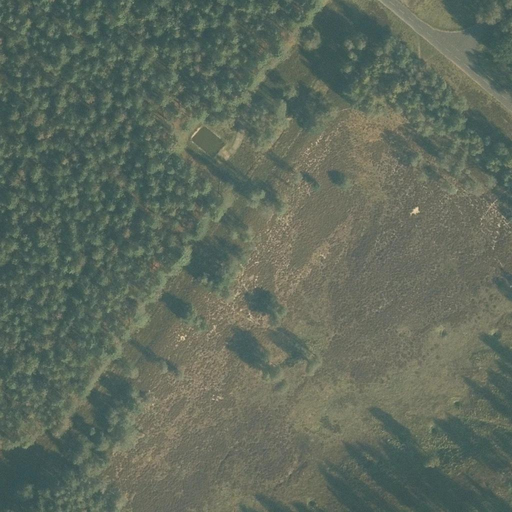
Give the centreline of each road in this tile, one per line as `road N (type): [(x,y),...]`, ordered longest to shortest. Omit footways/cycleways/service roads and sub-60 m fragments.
road 1 (track): [(324,0),(249,94),(238,139),(223,159)]
road 2 (track): [(410,20),(511,104)]
